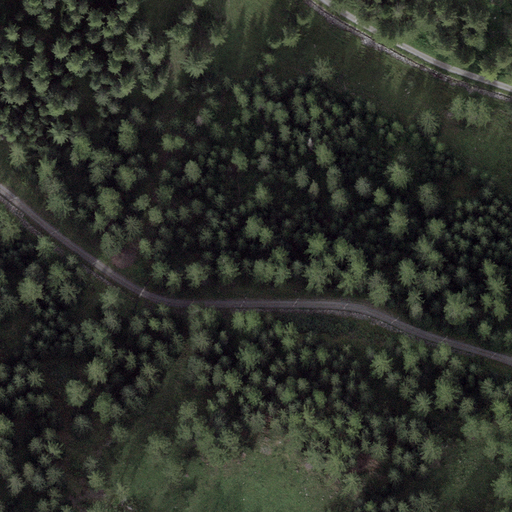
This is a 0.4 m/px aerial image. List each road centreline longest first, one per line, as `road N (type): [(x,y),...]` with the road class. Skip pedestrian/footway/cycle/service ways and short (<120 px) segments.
road 1 (track): [(511,366),(408,321),(345,306),(199,305),(146,290),(0,188)]
road 2 (track): [(330,0),(407,48),(511,88)]
